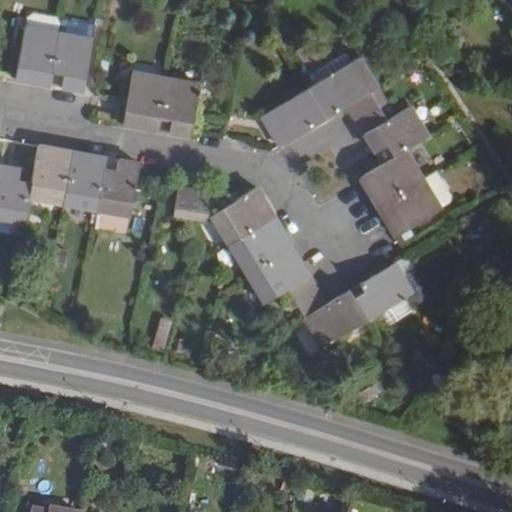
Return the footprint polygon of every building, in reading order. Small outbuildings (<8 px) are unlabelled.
[(29,18),(27,28),(59,34),(61,24),(57,18),(34,14),(29,18)] [(64,74),(61,87),(83,91),(93,40),(59,34),(26,28),(16,79),(49,85),(52,72),(64,74)] [(441,207),(424,179),(407,151),(406,150),(419,143),(429,137),(410,106),(388,120),(370,91),(380,84),(363,56),(262,116),(281,146),(326,120),(324,117),(334,111),(337,113),(348,107),(376,154),(388,147),(394,157),(383,164),(359,177),(396,236),(442,208),(441,207)] [(49,85),(61,87),(64,74),(52,72),(49,85)] [(202,85),(132,72),(124,125),(192,137),(202,85)] [(407,151),(424,179),(437,172),(419,144),(419,143),(406,150),(407,151)] [(103,172),(105,166),(106,158),(39,146),(31,185),(16,183),(18,168),(0,165),(0,167),(0,218),(25,223),(31,196),(131,215),(140,164),(121,160),(119,169),(118,175),(103,172)] [(388,147),(376,154),(383,164),(394,157),(388,147)] [(119,169),(105,166),(103,172),(118,175),(119,169)] [(437,172),(424,179),(441,207),(451,201),(452,196),(437,172)] [(202,222),(211,215),(216,192),(179,186),(173,217),(202,222)] [(257,187),(211,215),(265,304),(288,290),(323,348),(414,294),(395,264),(362,284),(363,286),(352,294),(350,290),(327,304),(257,187)] [(154,348),(164,350),(169,322),(159,320),(154,348)]
